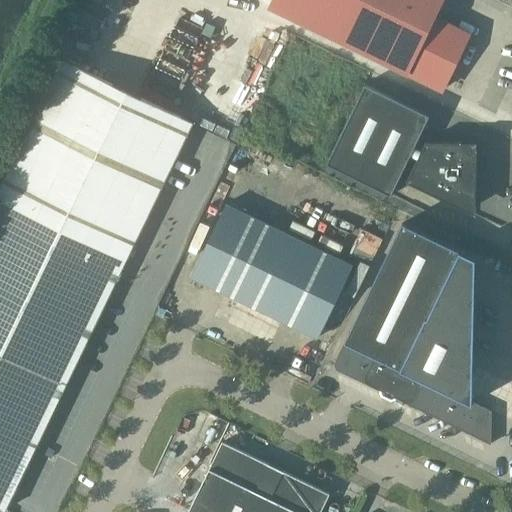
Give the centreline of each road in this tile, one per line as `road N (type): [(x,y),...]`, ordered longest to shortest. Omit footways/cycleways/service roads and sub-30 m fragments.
road 1 (unclassified): [(100,511),(162,383),(199,378),(483,511)]
road 2 (unknown): [(57,511),(50,487),(215,137)]
road 3 (unknown): [(511,136),(215,0)]
